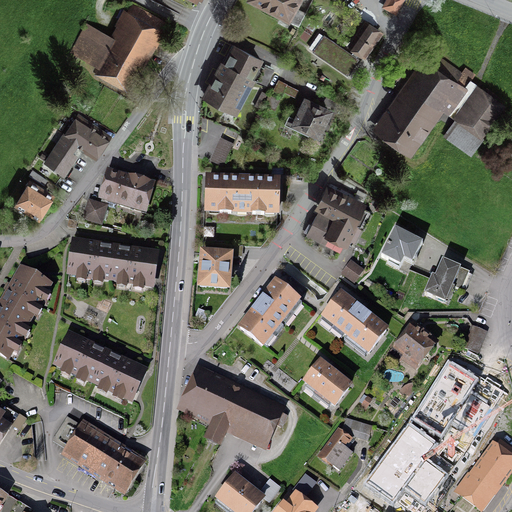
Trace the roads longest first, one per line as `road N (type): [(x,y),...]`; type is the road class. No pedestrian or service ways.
road 1 (residential): [(413,0),(356,125),(284,234),(208,334),(170,344)]
road 2 (primary): [(153,511),(170,344)]
road 3 (primary): [(170,344),(182,180)]
road 4 (residential): [(0,241),(45,228),(105,157)]
road 5 (residential): [(105,157),(155,86),(194,54)]
road 6 (primary): [(182,180),(194,54)]
